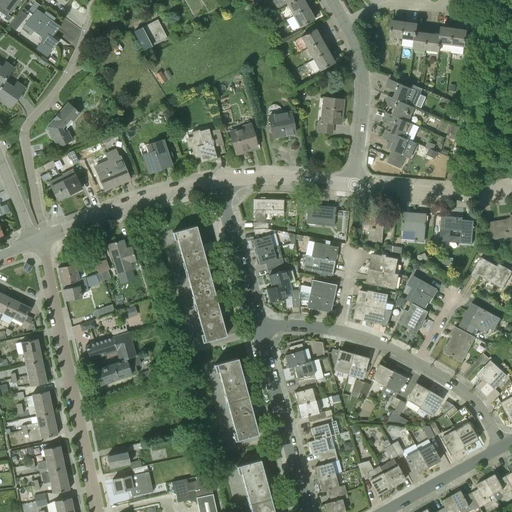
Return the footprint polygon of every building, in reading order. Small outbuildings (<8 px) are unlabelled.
[(0,0),(0,6),(9,14),(19,0),(0,0)] [(293,16),(307,8),(302,0),(296,0),(287,6),(293,16)] [(293,16),(299,28),(314,19),(307,8),(293,16)] [(44,59),(57,42),(50,37),(58,27),(35,10),(24,25),(43,39),(33,52),(44,59)] [(21,11),(16,16),(22,21),(27,16),(21,11)] [(144,50),(167,38),(157,19),(134,31),(144,50)] [(390,37),(403,39),(405,22),(392,20),(390,37)] [(414,40),(415,40),(416,32),(418,24),(405,22),(403,39),(414,40)] [(452,52),(453,45),(455,29),(441,27),(440,35),(441,35),(440,44),(439,51),(452,52)] [(306,49),(321,40),(315,29),(300,38),(306,49)] [(453,45),(465,47),(467,30),(455,29),(453,45)] [(413,49),(426,50),(429,34),(416,32),(415,40),(414,40),(413,49)] [(441,35),(440,35),(429,34),(426,50),(439,52),(439,51),(440,44),(441,35)] [(312,60),(327,51),(321,40),(306,49),(312,60)] [(312,60),(319,71),(334,62),(327,51),(312,60)] [(41,63),(44,59),(33,52),(31,55),(41,63)] [(0,86),(4,80),(5,81),(14,67),(5,61),(2,66),(0,65),(0,86)] [(155,75),(161,84),(172,77),(167,70),(163,73),(164,75),(163,76),(161,71),(155,75)] [(405,104),(415,108),(415,107),(405,103),(411,88),(389,79),(385,87),(392,90),(393,87),(397,89),(393,98),(393,99),(405,103),(405,104)] [(13,86),(5,81),(4,80),(0,86),(0,100),(10,107),(24,88),(15,82),(13,86)] [(392,105),(396,106),(392,115),(408,122),(409,122),(415,108),(405,104),(405,103),(393,99),(393,98),(388,96),(384,104),(391,107),(392,105)] [(320,120),(319,120),(317,131),(331,133),(332,123),(340,124),(343,100),(322,98),(320,120)] [(57,147),(72,139),(68,131),(67,131),(66,129),(72,121),(73,122),(80,114),(67,103),(65,106),(47,127),(57,147)] [(452,109),(450,118),(458,120),(460,111),(452,109)] [(290,110),(268,115),(273,138),(294,134),(290,110)] [(391,132),(403,137),(403,138),(407,139),(413,124),(409,122),(408,122),(392,115),(387,113),(383,121),(390,124),(391,122),(395,123),(391,132)] [(241,127),(229,131),(233,147),(238,145),(240,152),(256,147),(250,123),(241,126),(241,127)] [(453,125),(450,139),(458,140),(461,127),(453,125)] [(185,138),(188,151),(189,154),(191,160),(206,156),(207,161),(216,158),(213,147),(223,144),(219,129),(200,134),(199,130),(191,132),(192,136),(185,138)] [(403,138),(403,137),(391,132),(386,130),(382,138),(389,141),(390,139),(394,140),(390,150),(392,150),(389,156),(395,159),(402,162),(403,163),(406,156),(402,155),(409,140),(407,139),(403,138)] [(103,143),(119,136),(117,131),(102,139),(103,143)] [(147,153),(141,155),(148,175),(161,171),(161,170),(172,166),(163,139),(145,145),(147,153)] [(95,166),(94,166),(104,188),(122,180),(123,182),(129,179),(119,156),(118,156),(115,149),(92,159),(95,166)] [(437,152),(429,149),(426,155),(435,158),(437,152)] [(67,153),(73,164),(78,161),(73,150),(67,153)] [(400,167),(402,162),(395,159),(392,164),(400,167)] [(40,167),(43,172),(55,166),(52,161),(40,167)] [(60,176),(69,194),(81,188),(72,170),(60,176)] [(57,200),(69,194),(60,176),(48,182),(51,187),(50,187),(57,200)] [(265,214),(283,214),(283,200),(253,199),(253,210),(255,210),(254,221),(264,221),(265,214)] [(335,207),(307,205),(306,224),(315,225),(316,221),(334,223),(335,215),(335,214),(335,207)] [(382,243),(383,242),(382,242),(384,212),(385,212),(385,211),(364,210),(362,224),(369,225),(368,242),(372,242),(372,245),(380,246),(381,243),(382,243)] [(426,225),(426,223),(425,223),(426,215),(403,213),(403,214),(402,231),(402,236),(415,237),(414,241),(424,242),(426,225)] [(489,240),(511,236),(511,214),(510,215),(510,219),(493,222),(493,224),(487,225),(489,240)] [(460,243),(472,244),(474,221),(462,220),(462,218),(462,220),(454,220),(454,217),(441,216),(440,229),(461,231),(460,243)] [(175,232),(184,268),(206,262),(196,226),(172,232),(172,233),(175,232)] [(256,239),(252,239),(256,253),(273,248),(278,246),(275,233),(272,234),(272,230),(268,229),(264,229),(253,230),(256,239)] [(135,262),(133,253),(130,243),(124,245),(122,240),(108,244),(112,257),(111,257),(116,274),(118,274),(119,278),(133,274),(132,270),(131,263),(135,262)] [(308,241),(305,255),(310,256),(335,261),(337,247),(329,245),(330,241),(325,240),(324,244),(308,241)] [(267,269),(283,265),(283,264),(282,259),(276,260),(273,248),(256,253),(259,265),(265,263),(267,269)] [(452,267),(453,258),(440,257),(440,250),(432,249),(431,265),(431,267),(452,277),(452,267)] [(395,274),(395,273),(398,258),(386,256),(386,255),(382,254),(382,256),(372,254),(369,268),(395,274)] [(319,275),(324,276),(325,274),(332,276),(335,261),(310,256),(309,262),(304,261),(303,269),(319,273),(319,275)] [(503,289),(507,281),(511,284),(511,273),(511,272),(511,270),(499,263),(497,266),(481,256),(470,277),(477,281),(481,274),(489,278),(488,281),(489,279),(503,287),(502,289),(503,289)] [(101,272),(104,271),(104,270),(107,269),(109,269),(106,259),(95,263),(98,273),(101,272)] [(194,305),(216,299),(206,262),(184,268),(194,305)] [(23,267),(22,268),(26,272),(29,272),(31,268),(30,266),(26,264),(24,265),(23,267)] [(62,286),(78,280),(78,279),(75,264),(57,268),(62,286)] [(268,275),(272,287),(272,288),(288,283),(289,284),(290,283),(286,270),(285,270),(284,267),(283,265),(267,269),(268,275)] [(366,283),(396,289),(399,274),(395,273),(395,274),(369,268),(366,283)] [(110,278),(107,269),(104,270),(104,271),(101,272),(103,280),(110,278)] [(98,282),(103,280),(101,272),(98,273),(95,274),(98,282)] [(407,285),(415,290),(409,301),(412,303),(424,310),(436,289),(412,276),(407,285)] [(62,286),(65,301),(82,297),(81,293),(88,291),(85,278),(78,279),(78,280),(62,286)] [(299,292),(333,299),(336,285),(312,280),(310,287),(301,285),(300,290),(298,290),(299,292)] [(299,307),(299,299),(299,292),(298,290),(290,290),(289,284),(288,283),(272,288),(272,287),(266,289),(269,302),(286,297),(291,296),(292,308),(299,307)] [(357,304),(385,309),(388,295),(373,292),(373,293),(360,291),(357,304)] [(333,299),(299,292),(299,299),(308,301),(306,308),(330,313),(333,299)] [(10,298),(0,293),(0,312),(2,314),(10,298)] [(403,307),(406,299),(405,299),(398,297),(395,305),(403,307)] [(10,298),(2,314),(12,318),(20,303),(10,298)] [(204,341),(202,341),(202,342),(226,336),(216,299),(194,305),(204,341)] [(22,323),(20,326),(27,329),(32,318),(26,315),(30,308),(20,303),(12,318),(22,323)] [(424,310),(412,303),(401,324),(417,333),(428,312),(424,310)] [(112,304),(93,311),(96,319),(115,312),(112,304)] [(385,309),(357,304),(354,318),(382,324),(385,309)] [(459,328),(472,335),(474,336),(478,330),(486,334),(489,328),(494,331),(501,318),(486,311),(481,308),(480,309),(472,304),(459,328)] [(134,306),(125,310),(128,318),(137,315),(134,306)] [(92,320),(79,324),(81,331),(95,327),(92,320)] [(472,335),(459,328),(455,326),(451,334),(454,336),(452,340),(451,340),(445,352),(457,358),(461,351),(467,354),(476,337),(474,336),(472,335)] [(135,354),(137,354),(130,330),(127,331),(122,333),(111,337),(116,351),(119,362),(136,356),(135,354)] [(90,360),(116,351),(111,337),(85,346),(90,360)] [(23,354),(39,350),(37,339),(20,342),(23,354)] [(311,361),(308,348),(303,350),(301,344),(288,347),(290,353),(284,355),(288,368),(293,366),(304,363),(310,361),(311,361)] [(25,364),(42,361),(39,350),(23,354),(25,364)] [(346,378),(347,375),(353,355),(339,351),(338,356),(327,353),(332,369),(333,375),(346,378)] [(112,364),(117,379),(131,374),(131,373),(137,372),(135,366),(140,364),(137,354),(135,354),(136,356),(119,362),(112,364)] [(353,355),(347,375),(361,379),(367,359),(353,355)] [(12,361),(11,356),(6,357),(7,358),(0,359),(0,367),(8,366),(8,362),(12,361)] [(216,365),(226,402),(248,396),(237,358),(214,365),(216,365)] [(507,375),(491,360),(476,375),(482,381),(484,379),(496,390),(497,390),(495,388),(507,375)] [(27,375),(44,372),(42,361),(25,364),(27,375)] [(297,379),(299,385),(315,380),(310,361),(304,363),(293,366),(297,379)] [(99,385),(117,379),(112,364),(94,371),(99,385)] [(370,379),(377,383),(378,381),(385,385),(392,371),(378,364),(370,379)] [(155,376),(153,369),(141,373),(143,380),(155,376)] [(392,390),(398,394),(406,378),(392,371),(385,385),(384,386),(385,387),(382,392),(388,395),(388,394),(389,395),(392,390)] [(27,375),(30,387),(46,383),(44,372),(27,375)] [(317,386),(316,383),(315,380),(299,385),(300,391),(294,392),(298,405),(315,400),(311,388),(317,386)] [(357,398),(359,393),(365,382),(355,380),(350,396),(357,398)] [(365,382),(359,393),(366,396),(371,385),(365,382)] [(406,400),(419,408),(429,392),(415,383),(406,400)] [(6,384),(0,385),(0,395),(8,394),(6,384)] [(34,406),(50,402),(48,391),(31,394),(32,396),(26,397),(28,407),(34,405),(34,406)] [(419,408),(432,415),(442,399),(429,392),(419,408)] [(234,440),(234,441),(258,434),(248,396),(226,402),(236,440),(234,440)] [(511,396),(501,403),(511,421),(511,420),(511,396)] [(387,408),(393,411),(400,400),(393,397),(387,408)] [(307,416),(309,422),(331,416),(329,410),(318,412),(315,400),(298,405),(301,418),(307,416)] [(400,400),(393,411),(386,424),(408,427),(410,423),(399,416),(406,404),(400,400)] [(444,413),(445,413),(453,406),(445,401),(440,411),(444,413)] [(36,416),(53,413),(50,402),(34,406),(36,416)] [(445,413),(449,417),(457,410),(453,406),(445,413)] [(38,427),(55,424),(53,413),(36,416),(30,417),(31,424),(17,427),(18,431),(22,431),(27,430),(38,427)] [(325,437),(325,438),(330,436),(327,423),(333,422),(331,416),(309,422),(310,428),(313,440),(314,441),(325,437)] [(429,426),(433,436),(439,433),(434,422),(429,426)] [(454,430),(463,447),(477,439),(468,422),(454,430)] [(38,427),(41,439),(57,435),(55,424),(38,427)] [(348,427),(352,435),(358,432),(354,424),(348,427)] [(433,436),(429,426),(423,425),(421,427),(428,440),(433,436)] [(450,454),(463,447),(454,430),(441,437),(450,454)] [(317,453),(319,459),(335,454),(334,448),(330,436),(325,438),(325,437),(314,441),(313,440),(308,442),(311,455),(317,453)] [(387,439),(381,442),(384,448),(390,460),(397,456),(390,444),(387,439)] [(352,449),(350,441),(346,442),(344,447),(344,451),(352,449)] [(390,444),(397,456),(403,452),(397,441),(390,444)] [(127,451),(127,452),(144,448),(143,442),(129,445),(126,451),(127,451)] [(196,442),(188,444),(191,455),(199,454),(196,442)] [(435,451),(431,444),(418,451),(427,467),(439,460),(435,451)] [(45,461),(62,457),(59,446),(43,449),(45,461)] [(413,470),(416,473),(427,467),(418,451),(417,450),(404,457),(412,471),(413,470)] [(130,464),(130,463),(127,452),(127,451),(126,451),(107,455),(110,468),(129,464),(130,464)] [(318,479),(335,475),(331,462),(337,461),(335,454),(319,459),(320,465),(314,466),(318,479)] [(48,471),(64,468),(62,457),(45,461),(48,471)] [(404,480),(393,459),(385,463),(379,466),(379,467),(391,487),(404,480)] [(239,466),(249,504),(270,498),(260,460),(236,466),(236,467),(239,466)] [(369,480),(377,495),(391,487),(379,467),(379,466),(379,465),(373,469),(368,461),(357,463),(361,477),(367,476),(369,480)] [(141,466),(131,468),(133,475),(148,472),(155,471),(154,464),(147,465),(141,466)] [(50,482),(67,479),(64,468),(48,471),(50,482)] [(216,511),(208,474),(195,477),(196,481),(187,483),(186,479),(171,482),(172,487),(171,488),(174,491),(177,503),(196,498),(198,511),(216,511)] [(511,487),(506,477),(499,481),(495,474),(485,479),(497,500),(504,497),(503,495),(510,491),(511,494),(511,487)] [(115,493),(133,489),(130,475),(112,479),(115,493)] [(346,492),(344,485),(338,487),(335,475),(318,479),(321,492),(327,490),(329,496),(346,492)] [(50,482),(52,493),(69,490),(67,479),(50,482)] [(493,503),(497,501),(485,479),(476,484),(480,491),(473,495),(480,507),(491,501),(493,503)] [(468,511),(474,509),(475,510),(480,507),(473,495),(472,493),(465,497),(461,490),(451,496),(460,511),(460,510),(460,511),(468,511)] [(346,492),(329,496),(330,502),(325,504),(326,511),(344,511),(345,511),(341,499),(347,498),(346,492)] [(45,493),(33,495),(34,501),(35,501),(46,498),(45,493)] [(456,511),(460,511),(451,496),(442,501),(445,508),(438,511),(456,511)] [(47,504),(46,498),(35,501),(36,506),(46,505),(46,504),(47,504)] [(58,511),(73,509),(70,498),(61,500),(47,504),(46,504),(46,505),(47,511),(58,511)] [(273,511),(270,498),(249,504),(251,511),(273,511)] [(33,511),(31,502),(21,505),(23,511),(33,511)]
